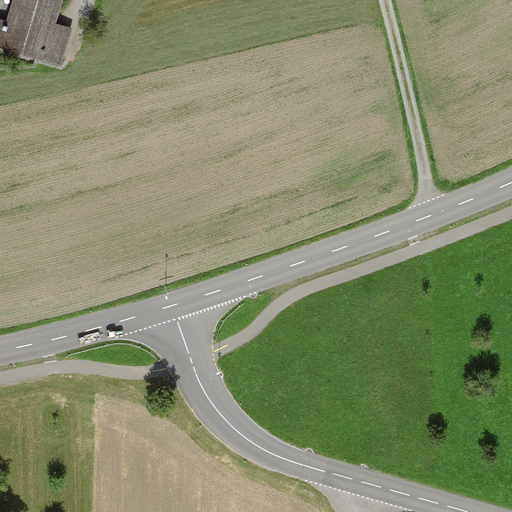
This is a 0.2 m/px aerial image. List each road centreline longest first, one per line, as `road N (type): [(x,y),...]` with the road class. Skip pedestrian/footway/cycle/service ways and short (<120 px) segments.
road 1 (tertiary): [(467,511),(254,445),(207,395),(172,306)]
road 2 (tertiary): [(172,306),(511,184)]
road 3 (track): [(384,0),(433,217)]
road 4 (tertiary): [(172,306),(0,352)]
